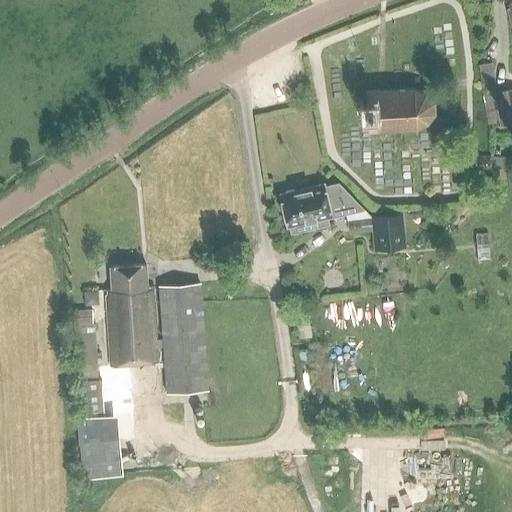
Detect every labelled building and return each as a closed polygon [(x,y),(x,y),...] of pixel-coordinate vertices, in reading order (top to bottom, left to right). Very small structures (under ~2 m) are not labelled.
[(489,128),(511,123),(511,88),(483,94),(489,128)] [(432,112),(433,101),(424,94),(415,90),(367,92),(368,107),(367,108),(367,114),(368,113),(368,129),(415,126),(426,121),(432,112)] [(470,170),(491,170),(491,155),(470,155),(470,170)] [(284,195),(280,196),(288,227),(290,227),(291,234),(329,226),(327,217),(333,216),(332,213),(346,210),(346,213),(364,209),(340,184),(324,188),(324,186),(295,192),(293,191),(285,193),(284,195)] [(373,250),(400,248),(397,215),(371,217),(373,250)] [(159,285),(162,340),(156,341),(153,286),(148,286),(147,286),(146,265),(111,267),(112,291),(108,293),(108,298),(106,299),(110,366),(158,363),(157,346),(163,346),(166,394),(209,391),(203,283),(159,285)] [(75,324),(94,323),(93,309),(75,310),(75,324)] [(102,380),(78,381),(80,406),(103,405),(102,380)] [(91,436),(93,474),(135,472),(133,434),(91,436)]
